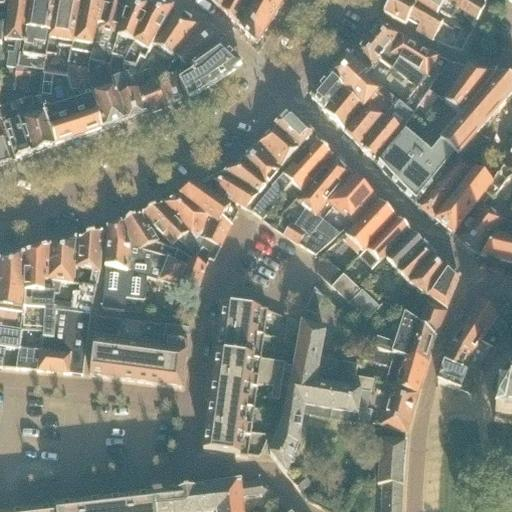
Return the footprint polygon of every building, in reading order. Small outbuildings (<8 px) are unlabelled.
[(20,58),(29,0),(9,0),(4,44),(15,45),(13,57),(8,56),(7,69),(18,70),(20,58)] [(56,0),(32,0),(24,50),(41,53),(39,61),(45,62),(46,62),(47,58),(56,0)] [(74,49),(74,47),(82,0),(56,0),(47,58),(57,60),(59,50),(72,52),(72,49),(74,49)] [(97,0),(82,0),(74,47),(93,50),(96,34),(99,35),(105,1),(97,0)] [(207,0),(220,13),(228,0),(207,0)] [(228,0),(220,13),(236,27),(253,44),(259,39),(261,41),(279,12),(286,0),(228,0)] [(442,27),(394,0),(393,0),(384,16),(405,28),(409,21),(420,28),(416,35),(433,43),(442,27)] [(441,0),(401,0),(436,20),(439,14),(450,20),(455,11),(445,5),(446,3),(441,0)] [(441,0),(446,3),(445,5),(455,11),(464,16),(478,24),(479,24),(485,9),(470,0),(441,0)] [(115,39),(125,5),(105,1),(99,35),(91,64),(105,66),(107,58),(112,59),(117,42),(111,40),(112,38),(115,39)] [(153,9),(129,5),(117,42),(112,59),(126,63),(130,55),(153,9)] [(134,71),(140,58),(143,53),(149,56),(153,49),(174,13),(173,12),(153,9),(130,55),(126,63),(124,68),(134,71)] [(153,49),(175,61),(201,29),(174,13),(153,49)] [(461,34),(453,51),(462,54),(469,38),(478,24),(464,16),(457,32),(461,34)] [(379,25),(367,39),(385,54),(399,37),(379,25)] [(201,29),(175,61),(166,75),(168,81),(177,78),(220,48),(201,29)] [(385,54),(367,39),(355,54),(372,68),(378,62),(392,72),(398,61),(392,57),(391,58),(385,54)] [(392,57),(398,61),(409,68),(420,49),(413,45),(403,39),(392,57)] [(221,48),(220,48),(177,78),(188,102),(209,89),(210,90),(242,68),(221,48)] [(420,49),(409,68),(427,78),(439,59),(430,54),(420,49)] [(330,81),(364,113),(368,108),(367,107),(373,100),(373,101),(378,95),(363,81),(366,77),(372,68),(355,54),(347,61),(330,81)] [(39,61),(20,58),(18,70),(31,73),(43,75),(45,62),(39,61)] [(104,133),(126,124),(112,84),(112,83),(109,69),(112,59),(107,58),(105,66),(104,70),(100,71),(102,94),(93,97),(91,97),(97,116),(104,133)] [(438,60),(433,69),(442,74),(447,65),(438,60)] [(427,78),(409,68),(398,61),(392,72),(417,92),(427,78)] [(44,114),(56,149),(102,134),(95,117),(97,116),(91,97),(93,97),(86,72),(68,69),(66,75),(72,94),(76,92),(79,101),(44,114)] [(444,142),(497,78),(469,70),(456,89),(445,105),(428,129),(444,142)] [(34,157),(56,149),(44,114),(40,99),(43,75),(31,73),(27,91),(31,101),(18,105),(16,99),(14,98),(34,157)] [(112,84),(126,124),(146,117),(138,93),(130,81),(128,78),(112,83),(112,84)] [(146,117),(166,110),(157,86),(146,90),(140,78),(130,81),(138,93),(146,117)] [(157,85),(157,86),(166,110),(188,102),(177,78),(168,81),(157,85)] [(445,105),(456,89),(439,78),(428,93),(445,105)] [(511,83),(497,78),(444,142),(441,145),(456,160),(458,161),(471,145),(474,142),(503,108),(511,97),(511,83)] [(344,135),(364,113),(330,81),(312,102),(324,116),(324,114),(344,135)] [(378,95),(393,109),(398,103),(396,102),(383,89),(378,95)] [(428,129),(445,105),(428,93),(412,115),(415,117),(428,129)] [(368,108),(364,113),(344,135),(360,151),(385,121),(384,120),(393,109),(378,95),(373,101),(382,108),(376,115),(368,108)] [(0,116),(4,131),(15,164),(34,157),(14,98),(0,97),(0,116)] [(374,165),(402,132),(415,117),(412,115),(398,103),(393,109),(384,120),(385,121),(360,151),(361,151),(374,165)] [(292,119),(287,119),(276,130),(299,152),(312,139),(292,119)] [(0,168),(12,165),(0,125),(0,168)] [(299,152),(276,130),(258,149),(282,171),(299,152)] [(456,160),(441,145),(431,157),(402,132),(374,165),(400,193),(416,208),(456,160)] [(284,177),(263,202),(252,215),(263,225),(264,223),(278,203),(277,202),(291,185),(302,197),(333,160),(316,143),(284,177)] [(418,210),(434,223),(473,174),(465,166),(478,151),(471,145),(458,161),(418,210)] [(511,149),(502,169),(504,170),(511,175),(511,149)] [(242,165),(241,166),(266,188),(278,174),(255,151),(242,165)] [(314,234),(322,225),(315,220),(352,178),(335,162),(297,205),(306,212),(295,229),(306,235),(305,237),(310,239),(314,234)] [(483,179),(492,185),(502,171),(495,165),(488,166),(484,172),(483,179)] [(266,188),(241,166),(226,177),(258,197),(266,188)] [(511,179),(511,175),(504,170),(499,177),(508,183),(511,179)] [(473,174),(434,223),(453,239),(492,188),(474,173),(473,174)] [(205,188),(245,212),(252,216),(252,215),(263,202),(258,197),(226,177),(225,177),(205,188)] [(315,220),(322,225),(333,211),(352,226),(376,200),(352,178),(315,220)] [(181,199),(211,223),(212,224),(202,242),(214,247),(220,251),(229,232),(237,215),(199,190),(181,199)] [(203,233),(211,223),(181,199),(163,208),(162,208),(192,238),(199,230),(203,233)] [(363,256),(396,220),(378,204),(345,239),(363,256)] [(479,258),(480,258),(495,237),(494,236),(505,223),(483,206),(456,241),(479,258)] [(203,250),(192,238),(162,208),(143,217),(172,250),(179,244),(195,260),(203,250)] [(140,218),(122,227),(125,231),(136,249),(142,256),(165,262),(168,263),(174,266),(177,256),(156,247),(159,245),(140,218)] [(511,232),(511,220),(508,219),(502,229),(511,232)] [(379,267),(411,235),(397,221),(366,254),(359,261),(372,274),(379,267)] [(298,249),(305,237),(306,235),(295,229),(290,226),(282,240),(298,249)] [(125,231),(122,227),(108,232),(105,271),(102,311),(126,313),(127,303),(144,305),(147,281),(152,266),(140,264),(142,256),(136,249),(125,231)] [(103,234),(80,241),(76,268),(75,270),(92,274),(88,288),(95,290),(98,276),(100,276),(103,234)] [(310,239),(305,237),(298,249),(314,259),(332,244),(314,234),(310,239)] [(436,260),(413,237),(386,264),(409,288),(424,272),(436,260)] [(511,265),(511,240),(495,237),(480,258),(511,265)] [(76,243),(51,250),(50,286),(55,286),(54,297),(54,313),(58,314),(60,296),(73,298),(71,315),(90,319),(93,300),(95,290),(88,288),(74,286),(75,270),(76,268),(73,268),(76,243)] [(207,261),(214,264),(220,251),(214,247),(207,261)] [(48,286),(49,276),(46,276),(46,269),(49,269),(50,251),(24,259),(24,289),(18,353),(16,372),(38,374),(83,378),(90,319),(71,315),(58,314),(54,313),(54,297),(55,286),(50,286),(48,286)] [(0,370),(16,372),(18,353),(24,289),(24,259),(0,265),(0,287),(1,288),(0,297),(0,370)] [(426,300),(447,270),(436,260),(424,272),(409,288),(426,300)] [(190,261),(186,270),(204,276),(206,270),(190,261)] [(174,266),(168,263),(165,270),(159,284),(179,289),(186,270),(174,266)] [(331,290),(343,277),(331,266),(319,264),(317,277),(331,290)] [(179,289),(198,294),(204,276),(186,270),(179,289)] [(431,303),(447,312),(459,282),(447,270),(426,300),(431,303)] [(341,298),(352,286),(343,278),(332,290),(341,298)] [(351,306),(361,294),(352,286),(341,298),(350,307),(351,306)] [(315,291),(307,313),(316,317),(323,299),(315,291)] [(359,314),(371,302),(362,294),(361,294),(351,306),(359,314)] [(371,302),(359,314),(368,322),(380,310),(371,302)] [(480,302),(464,327),(483,340),(481,344),(494,351),(499,342),(495,340),(492,336),(488,334),(498,319),(480,302)] [(419,327),(436,339),(444,320),(446,315),(427,304),(419,327)] [(220,332),(264,338),(268,313),(223,307),(220,332)] [(428,365),(436,339),(419,327),(418,327),(404,318),(393,350),(390,348),(391,345),(377,341),(374,351),(394,358),(395,354),(428,365)] [(298,347),(302,327),(287,321),(284,345),(298,347)] [(369,429),(370,426),(373,414),(367,412),(369,409),(372,395),(371,395),(374,383),(356,380),(358,368),(321,362),(325,337),(302,327),(298,347),(285,420),(270,458),(285,477),(303,419),(356,427),(369,429)] [(483,340),(464,327),(452,345),(471,358),(481,344),(483,340)] [(165,328),(163,346),(158,388),(182,391),(189,331),(165,328)] [(264,338),(220,332),(217,356),(261,362),(264,338)] [(113,382),(119,340),(95,337),(90,379),(113,382)] [(119,340),(113,382),(136,385),(141,343),(119,340)] [(141,343),(136,385),(158,388),(163,346),(141,343)] [(481,376),(469,369),(474,359),(471,358),(452,345),(442,371),(438,386),(470,398),(481,376)] [(400,372),(423,379),(428,365),(395,354),(394,358),(390,371),(399,374),(400,372)] [(286,365),(261,362),(217,356),(213,382),(258,388),(273,390),(272,402),(279,403),(286,365)] [(385,386),(391,388),(418,397),(423,379),(400,372),(399,374),(390,371),(385,386)] [(210,406),(254,412),(258,388),(213,382),(210,406)] [(418,397),(391,388),(379,428),(407,436),(418,397)] [(511,397),(498,395),(494,424),(511,425),(511,397)] [(207,430),(251,436),(254,412),(210,406),(207,430)] [(158,443),(178,446),(183,417),(163,414),(158,443)] [(251,436),(207,430),(204,455),(248,461),(251,436)] [(403,490),(406,444),(381,443),(378,488),(382,488),(403,490)] [(304,480),(294,488),(300,495),(310,486),(304,480)] [(271,496),(262,486),(242,489),(241,487),(206,492),(204,492),(196,493),(198,511),(244,511),(243,500),(271,496)] [(401,511),(403,490),(382,488),(380,511),(401,511)] [(198,511),(196,493),(169,497),(161,498),(154,499),(155,511),(198,511)] [(128,502),(129,511),(155,511),(154,499),(128,502)] [(104,505),(104,511),(129,511),(128,502),(104,505)]
